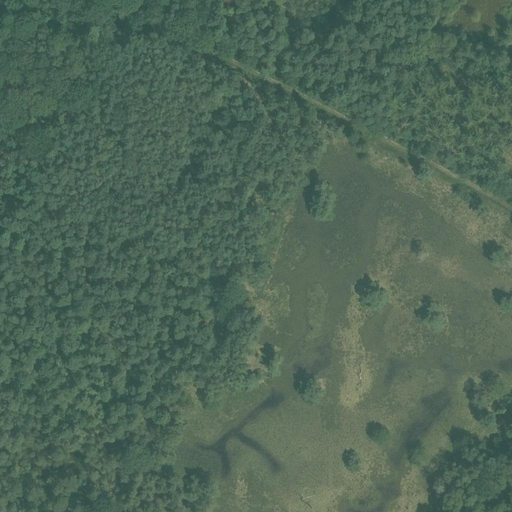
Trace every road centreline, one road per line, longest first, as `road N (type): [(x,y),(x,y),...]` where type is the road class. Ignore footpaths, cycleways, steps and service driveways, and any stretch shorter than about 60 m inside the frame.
road 1 (track): [(376,135),(116,0)]
road 2 (track): [(511,205),(376,135)]
